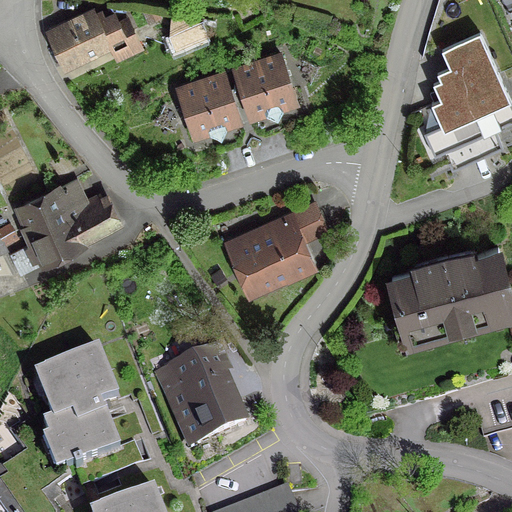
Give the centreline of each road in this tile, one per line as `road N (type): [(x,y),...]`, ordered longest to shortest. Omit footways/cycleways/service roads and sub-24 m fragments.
road 1 (residential): [(11,27),(71,125),(117,175),(157,200),(195,200),(326,160),(379,162)]
road 2 (residential): [(336,447),(290,414),(288,375),(306,329),(345,278),(379,162)]
road 3 (unknown): [(336,447),(197,499),(162,471),(135,407)]
road 4 (residential): [(511,483),(441,459),(336,447)]
road 5 (residential): [(379,162),(418,0)]
road 6 (unknown): [(395,457),(429,421),(511,390)]
